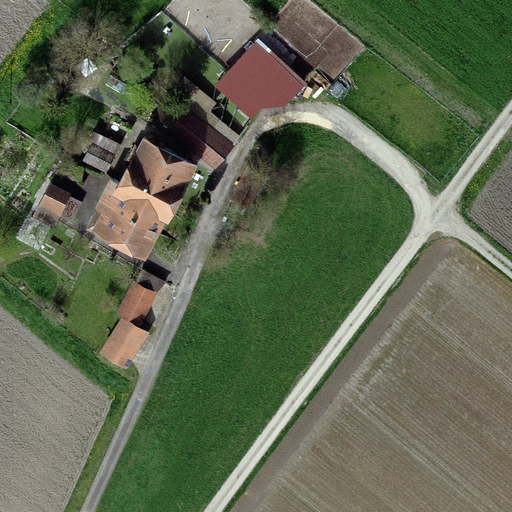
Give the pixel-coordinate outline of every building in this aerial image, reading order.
[(215,81),(251,116),(262,105),(285,104),(306,81),(258,36),(215,81)] [(94,93),(119,106),(130,85),(105,72),(94,93)] [(217,100),(184,74),(170,92),(186,105),(167,129),(215,167),(241,135),(209,110),(217,100)] [(112,189),(166,217),(168,218),(198,160),(142,131),(117,179),(112,189)] [(114,153),(90,141),(80,160),(104,172),(114,153)] [(112,189),(117,179),(109,175),(94,204),(101,207),(94,220),(90,218),(86,225),(145,256),(166,217),(112,189)] [(0,194),(7,201),(16,190),(0,177),(0,194)] [(71,191),(50,181),(32,216),(53,227),(60,214),(72,220),(81,200),(70,194),(71,191)] [(116,310),(141,323),(164,280),(142,268),(136,280),(133,278),(116,310)] [(100,351),(127,367),(148,331),(121,315),(100,351)]
